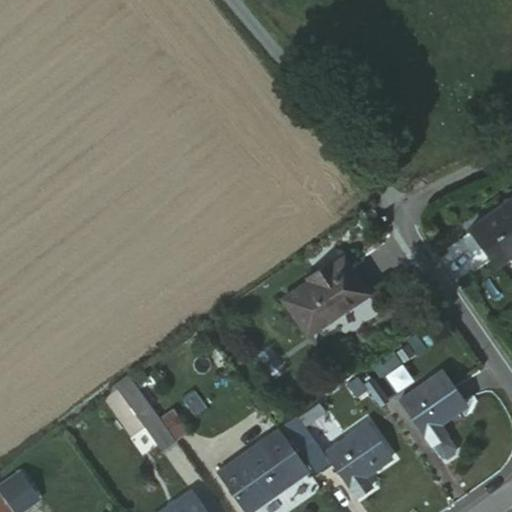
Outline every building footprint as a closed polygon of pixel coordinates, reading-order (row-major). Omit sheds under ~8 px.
[(511,196),(462,226),(486,263),(511,246),(511,196)] [(375,220),(370,212),(357,219),(364,227),(375,220)] [(377,279),(353,243),(331,257),(328,253),(313,260),(316,266),(294,281),(318,317),(377,279)] [(434,366),(390,395),(434,462),(441,464),(449,459),(450,452),(434,428),(464,408),(434,366)] [(164,395),(151,404),(173,436),(186,427),(164,395)] [(173,436),(151,404),(138,413),(160,444),(173,436)] [(369,409),(323,442),(298,404),(280,417),(317,471),(334,459),(358,494),(374,482),(368,474),(398,453),(369,409)] [(280,422),(213,468),(243,510),(309,464),(280,422)] [(20,472),(0,485),(0,491),(1,493),(14,511),(20,511),(39,500),(20,472)] [(207,511),(189,486),(149,511),(207,511)] [(14,511),(1,493),(0,492),(0,511),(14,511)]
